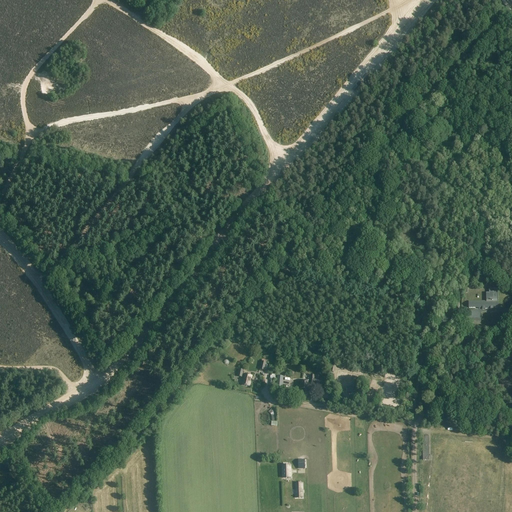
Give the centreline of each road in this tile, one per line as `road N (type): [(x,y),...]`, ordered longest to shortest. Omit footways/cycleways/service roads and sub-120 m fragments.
road 1 (track): [(10,466),(2,441),(117,365),(418,0)]
road 2 (track): [(32,134),(193,99),(414,4)]
road 3 (track): [(63,511),(128,449),(282,267)]
road 4 (track): [(282,267),(423,304),(413,422)]
road 5 (track): [(107,0),(244,97),(282,164)]
road 6 (track): [(37,282),(193,99)]
road 7 (track): [(0,197),(32,134),(23,108),(27,79),(99,0)]
road 8 (track): [(97,382),(36,280),(0,237)]
